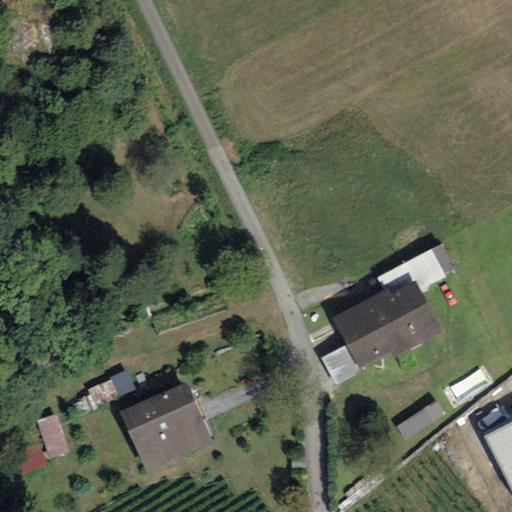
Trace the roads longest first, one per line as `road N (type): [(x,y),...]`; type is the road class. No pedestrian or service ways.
road 1 (residential): [(140,0),(276,274),(309,362)]
road 2 (residential): [(309,362),(322,511)]
